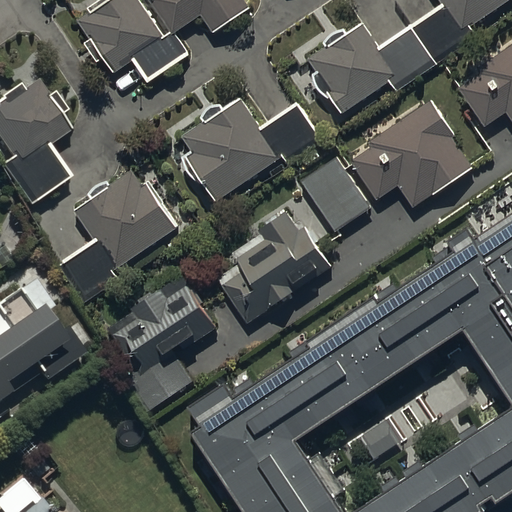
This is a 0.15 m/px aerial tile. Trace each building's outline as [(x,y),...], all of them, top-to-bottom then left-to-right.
[(165,44),(136,0),(120,0),(115,4),(112,0),(105,0),(88,12),(90,16),(79,24),(92,43),(85,48),(98,68),(105,63),(115,78),(135,64),(150,87),(191,60),(176,37),(165,44)] [(148,0),(148,1),(173,38),(202,18),(215,37),(252,12),(244,0),(148,0)] [(476,42),(468,31),(511,0),(436,0),(443,9),(379,52),(362,27),(349,36),(344,29),(321,45),(326,53),(310,64),(319,78),(314,81),(328,102),(331,100),(344,118),(391,87),(397,95),(476,42)] [(511,48),(477,73),(480,78),(458,92),(484,131),(506,116),(511,125),(511,48)] [(72,136),(61,120),(67,116),(53,96),(47,100),(37,86),(23,96),(17,88),(2,99),(6,104),(0,107),(0,159),(35,209),(71,183),(49,152),(72,136)] [(324,147),(299,111),(266,134),(245,104),(228,116),(222,108),(204,121),(207,125),(183,141),(195,158),(188,162),(219,207),(286,160),(292,167),(302,160),(308,168),(321,159),(316,152),(324,147)] [(473,171),(452,142),(455,140),(431,106),(370,149),(372,153),(352,167),(378,205),(398,190),(414,212),(473,171)] [(372,213),(337,161),(302,185),(337,237),(372,213)] [(144,189),(134,174),(111,188),(110,185),(92,196),(96,201),(78,213),(100,248),(63,271),(86,307),(120,285),(113,274),(179,232),(150,185),(144,189)] [(235,390),(225,375),(188,400),(198,415),(201,419),(192,425),(249,511),(473,511),(511,486),(511,206),(474,231),(467,221),(449,234),(456,244),(379,295),(375,288),(306,333),(311,340),(235,390)] [(289,216),(279,221),(276,215),(266,222),(270,229),(261,234),(264,238),(233,256),(240,268),(220,280),(248,326),(300,296),(297,291),(321,277),(313,263),(321,258),(301,224),(295,227),(289,216)] [(217,332),(184,282),(161,297),(159,295),(134,312),(137,317),(100,341),(149,416),(194,386),(177,358),(217,332)] [(0,407),(40,378),(48,389),(88,359),(67,330),(60,336),(47,318),(55,312),(35,284),(24,293),(17,283),(0,295),(0,407)] [(38,504),(21,482),(0,498),(0,511),(49,511),(41,502),(38,504)]
